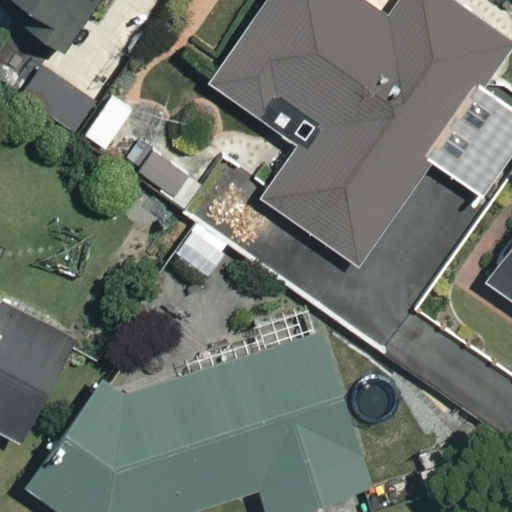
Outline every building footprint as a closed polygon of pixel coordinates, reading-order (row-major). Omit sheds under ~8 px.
[(25,0),(28,2),(17,18),(58,46),(88,0),(25,0)] [(389,0),(383,9),(369,0),(257,0),(203,77),(290,139),(253,191),(347,257),(421,152),(476,191),(511,141),(511,111),(473,84),(506,38),(451,0),(389,0)] [(77,125),(177,204),(217,152),(143,93),(134,105),(109,85),(77,125)] [(511,223),(475,278),(511,303),(511,223)] [(61,328),(0,296),(0,427),(8,431),(61,328)] [(68,380),(24,480),(67,511),(142,511),(247,476),(258,509),(357,475),(305,321),(127,381),(68,380)]
